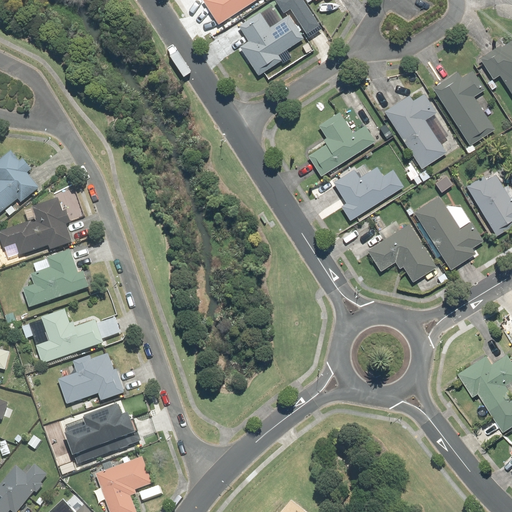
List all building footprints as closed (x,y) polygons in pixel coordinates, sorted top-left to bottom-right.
[(199,0),(216,26),(254,0),(199,0)] [(237,47),(256,77),(280,61),(277,56),(302,40),(285,15),(267,26),(258,12),(237,26),(246,41),(237,47)] [(511,36),(477,59),(491,81),(497,77),(511,100),(511,36)] [(456,72),(431,88),(467,147),(494,131),(473,97),(484,90),(471,71),(460,78),(456,72)] [(407,96),(382,112),(420,170),(445,154),(424,121),(435,114),(422,94),(411,101),(407,96)] [(305,156),(319,177),(374,142),(363,125),(351,133),(338,112),(316,126),(326,143),(305,156)] [(0,217),(22,200),(25,204),(44,189),(32,173),(36,170),(28,159),(23,162),(15,152),(0,163),(0,179),(2,181),(0,182),(0,217)] [(339,208),(348,222),(402,187),(390,170),(381,176),(375,167),(357,179),(351,170),(331,183),(345,204),(339,208)] [(481,176),(464,187),(494,237),(511,226),(511,195),(505,185),(500,188),(493,175),(484,180),(481,176)] [(437,196),(411,213),(449,271),(474,254),(471,249),(482,241),(460,208),(446,206),(444,207),(437,196)] [(20,246),(23,256),(53,246),(54,250),(76,243),(70,226),(71,210),(67,212),(62,198),(36,207),(41,223),(34,225),(33,222),(2,233),(8,250),(20,246)] [(381,241),(365,251),(378,273),(393,264),(398,271),(401,269),(410,283),(435,268),(407,224),(400,229),(394,221),(375,233),(381,241)] [(27,289),(34,308),(94,287),(89,271),(83,273),(75,250),(51,259),(54,268),(34,275),(38,285),(27,289)] [(40,346),(46,365),(108,343),(100,321),(81,327),(79,322),(74,324),(69,310),(46,318),(54,342),(40,346)] [(0,368),(10,371),(14,353),(1,350),(2,348),(0,347),(0,368)] [(81,374),(63,380),(71,405),(102,395),(105,401),(129,394),(121,370),(118,370),(113,354),(96,359),(95,356),(77,362),(81,374)] [(485,358),(458,376),(473,398),(478,395),(503,434),(511,428),(511,396),(511,394),(511,392),(511,362),(507,355),(491,366),(485,358)] [(0,418),(7,421),(13,403),(0,398),(0,418)] [(73,434),(81,457),(144,433),(137,413),(131,415),(127,404),(91,417),(94,426),(73,434)] [(38,452),(46,441),(37,433),(28,445),(38,452)] [(12,441),(2,444),(5,458),(16,456),(12,441)] [(147,457),(100,474),(113,511),(140,511),(135,496),(141,494),(140,490),(157,485),(147,457)] [(21,466),(0,490),(0,511),(14,511),(15,511),(22,511),(39,492),(41,494),(49,485),(46,483),(52,475),(39,464),(31,474),(21,466)]
